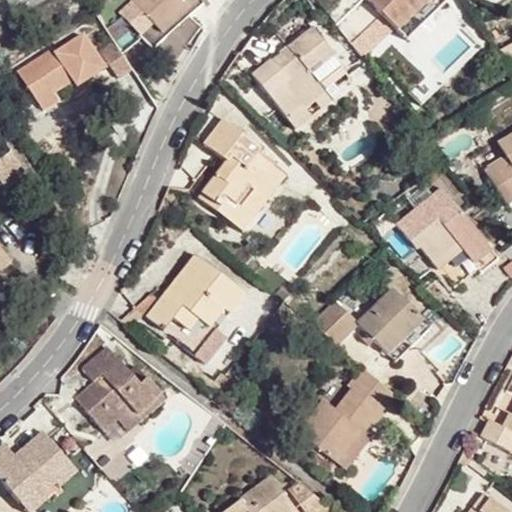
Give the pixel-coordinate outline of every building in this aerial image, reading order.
[(224,0),(172,0),(159,12),(187,44),(231,7),(224,0)] [(390,0),(420,33),(455,0),(390,0)] [(472,4),(467,0),(455,0),(420,33),(430,42),(472,4)] [(191,50),(187,44),(159,12),(145,24),(178,62),(191,50)] [(284,65),(274,73),(305,115),(320,105),(322,108),(346,91),(368,75),(356,58),(359,55),(337,28),(296,60),(293,57),(284,65)] [(103,87),(130,68),(109,36),(82,54),(78,49),(61,62),(43,74),(63,105),(78,95),(99,81),(103,87)] [(511,60),(511,43),(492,55),(500,68),(511,60)] [(140,81),(154,72),(138,45),(124,54),(140,81)] [(368,75),(346,91),(351,97),(373,80),(368,75)] [(320,105),(305,115),(317,129),(354,102),(351,97),(346,91),(322,108),(320,105)] [(84,102),(78,95),(63,105),(68,113),(84,102)] [(243,114),(224,138),(235,147),(246,156),(217,192),(231,204),(241,190),(258,204),(273,187),(278,189),(291,172),(266,152),(275,140),(243,114)] [(511,130),(495,142),(505,157),(482,171),(504,206),(511,201),(511,130)] [(511,256),(460,189),(414,225),(433,249),(437,246),(451,265),(475,247),(479,252),(458,267),(466,275),(462,279),(470,290),(492,274),(511,258),(511,256)] [(6,235),(0,239),(0,294),(17,281),(25,275),(32,270),(6,235)] [(475,247),(451,265),(454,270),(458,267),(479,252),(475,247)] [(163,318),(205,354),(225,329),(241,312),(247,316),(265,296),(215,255),(189,287),(163,318)] [(95,276),(84,266),(73,282),(85,291),(95,276)] [(284,272),(278,279),(284,284),(290,277),(284,272)] [(0,312),(26,293),(17,281),(0,294),(0,312)] [(369,320),(401,352),(431,324),(437,333),(442,328),(446,324),(408,285),(369,320)] [(368,313),(353,297),(326,322),(348,340),(366,324),(368,313)] [(225,329),(205,354),(213,359),(247,316),(241,312),(225,329)] [(431,324),(401,352),(407,360),(437,333),(431,324)] [(127,347),(101,369),(106,375),(112,382),(92,398),(119,431),(135,419),(148,407),(155,414),(179,394),(166,378),(158,385),(127,347)] [(334,393),(306,424),(344,458),(373,425),(374,424),(391,404),(394,405),(400,399),(406,392),(374,364),(360,380),(363,383),(346,402),(334,393)] [(80,370),(65,385),(75,396),(91,380),(80,370)] [(148,407),(135,419),(146,432),(185,400),(179,394),(155,414),(148,407)] [(391,404),(374,424),(379,428),(396,408),(394,405),(391,404)] [(373,425),(344,458),(353,466),(383,432),(379,428),(374,424),(373,425)] [(499,426),(491,443),(511,454),(511,433),(507,431),(499,426)] [(19,439),(0,455),(0,461),(30,500),(47,486),(53,492),(69,480),(72,483),(91,468),(58,429),(30,452),(24,446),(19,439)] [(281,473),(232,511),(233,511),(297,511),(307,504),(281,473)] [(47,486),(30,500),(40,511),(42,511),(58,499),(53,492),(47,486)] [(339,511),(312,491),(304,497),(315,511),(339,511)] [(511,511),(492,495),(481,509),(478,511),(511,511)]
